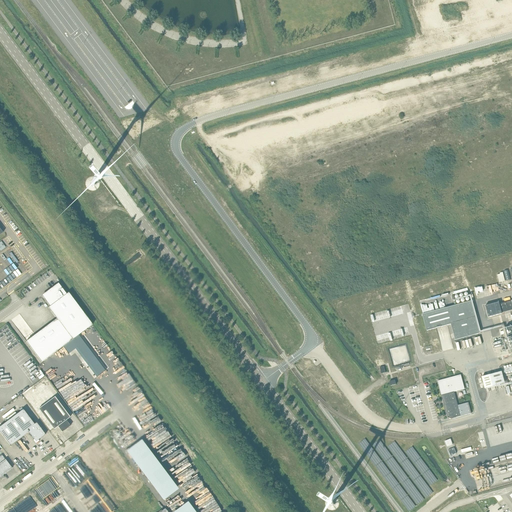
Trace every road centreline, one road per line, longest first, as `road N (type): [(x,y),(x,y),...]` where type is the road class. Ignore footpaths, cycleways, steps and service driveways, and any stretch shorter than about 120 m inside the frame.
road 1 (unclassified): [(261,381),(311,337),(181,158),(177,133),(214,115),(511,35)]
road 2 (unclassified): [(261,381),(0,31)]
road 3 (unclassified): [(359,511),(261,381)]
road 4 (unknown): [(21,301),(25,307),(10,321),(49,371),(94,341)]
road 5 (unclassified): [(0,503),(112,419)]
